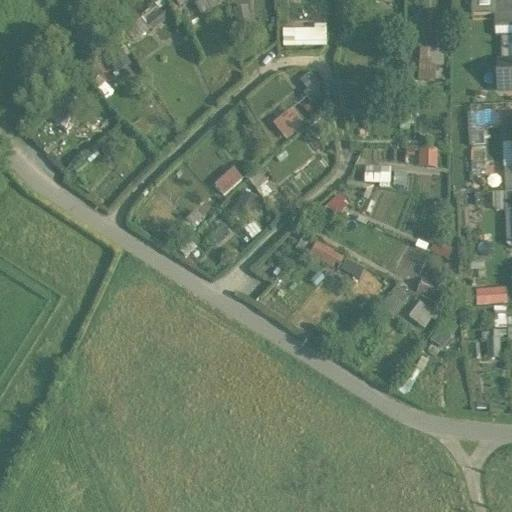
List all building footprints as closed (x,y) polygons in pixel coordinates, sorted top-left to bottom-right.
[(472,0),(473,18),(494,17),(494,0),(472,0)] [(511,0),(494,0),(494,17),(511,16),(511,0)] [(159,7),(141,20),(152,34),(170,21),(159,7)] [(511,16),(494,17),(495,29),(511,28),(511,16)] [(326,26),(281,29),(282,49),(327,47),(326,26)] [(511,47),(502,48),(503,62),(511,61),(511,47)] [(419,81),(435,81),(434,65),(444,65),(443,49),(418,49),(419,81)] [(511,61),(503,62),(503,66),(503,70),(511,69),(511,61)] [(511,69),(503,70),(499,70),(499,93),(511,92),(511,69)] [(282,138),(303,126),(293,109),(271,121),(282,138)] [(485,129),(471,130),(471,150),(485,149),(485,129)] [(511,169),(511,145),(503,146),(504,170),(511,169)] [(207,182),(230,169),(217,146),(194,159),(207,182)] [(418,166),(435,166),(435,151),(418,151),(418,166)] [(364,167),(364,184),(390,184),(390,168),(364,167)] [(221,195),(242,182),(234,169),(213,182),(221,195)] [(308,254),(336,270),(343,258),(316,242),(308,254)] [(475,293),(475,307),(506,305),(505,291),(475,293)]
